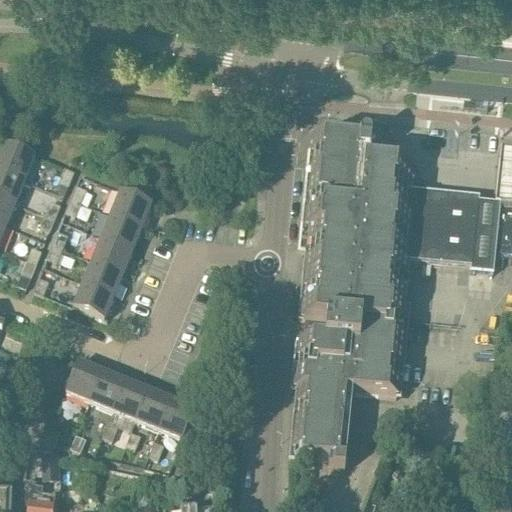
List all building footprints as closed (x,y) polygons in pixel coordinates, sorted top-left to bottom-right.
[(295,393),(288,461),(294,461),(312,463),(328,465),(327,474),(336,475),(344,476),(352,398),(395,403),(399,366),(401,346),(403,326),(409,267),(470,273),(469,276),(493,278),(495,259),(511,261),(511,258),(511,214),(499,213),(499,209),(478,207),(478,202),(411,196),(407,195),(408,189),(412,189),(415,190),(417,173),(401,172),(368,169),(371,147),(371,146),(370,145),(370,144),(370,143),(369,143),(368,142),(367,141),(366,141),(365,141),(364,141),(363,141),(362,142),(361,142),(361,143),(360,144),(360,145),(359,145),(359,148),(316,143),(315,156),(314,164),(312,163),(302,256),(304,256),(297,324),(307,325),(305,346),(295,345),(290,392),(295,393)] [(511,148),(498,147),(496,174),(495,187),(480,186),(478,202),(478,207),(499,209),(499,213),(511,214),(511,148)] [(0,155),(0,175),(24,186),(34,162),(3,149),(0,155)] [(64,174),(58,188),(67,191),(73,178),(64,174)] [(0,202),(15,209),(24,186),(0,175),(0,202)] [(77,192),(71,205),(80,209),(86,196),(77,192)] [(120,197),(110,221),(141,233),(151,210),(120,197)] [(0,229),(5,232),(15,209),(0,202),(0,229)] [(71,205),(65,218),(75,222),(80,209),(71,205)] [(50,208),(45,221),(54,225),(59,211),(50,208)] [(45,221),(39,234),(49,237),(54,225),(45,221)] [(110,221),(101,244),(132,256),(141,233),(110,221)] [(57,238),(52,251),(62,255),(67,242),(57,238)] [(101,244),(91,267),(122,280),(132,256),(101,244)] [(56,269),(62,255),(52,251),(46,265),(56,269)] [(31,253),(26,267),(35,271),(41,257),(31,253)] [(26,267),(20,281),(29,284),(35,271),(26,267)] [(91,267),(82,290),(113,303),(122,280),(91,267)] [(38,284),(33,298),(42,302),(48,288),(38,284)] [(103,326),(113,303),(82,290),(72,314),(103,326)] [(17,362),(27,366),(32,353),(23,349),(17,362)] [(21,380),(27,366),(17,362),(12,376),(21,380)] [(65,399),(89,409),(102,377),(78,368),(65,399)] [(102,377),(89,409),(112,418),(125,387),(102,377)] [(125,387),(112,418),(135,427),(148,396),(125,387)] [(0,410),(8,413),(13,399),(4,396),(0,404),(0,410)] [(148,396),(135,427),(158,437),(171,405),(148,396)] [(195,415),(171,405),(158,437),(182,446),(195,415)] [(106,429),(101,442),(111,447),(117,433),(106,429)] [(60,438),(50,434),(45,448),(55,452),(60,438)] [(130,438),(125,452),(134,456),(140,442),(130,438)] [(76,441),(70,454),(75,457),(80,458),(86,445),(76,441)] [(153,448),(148,462),(158,465),(163,452),(153,448)] [(21,507),(20,511),(53,511),(54,501),(41,499),(42,492),(35,491),(35,488),(23,486),(20,507),(21,507)] [(0,511),(9,511),(10,500),(0,499),(0,511)]
